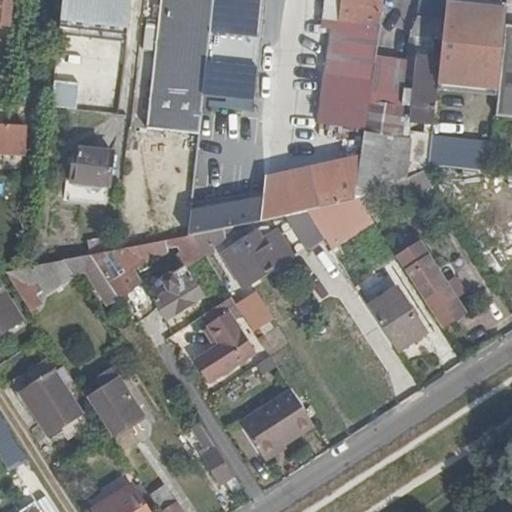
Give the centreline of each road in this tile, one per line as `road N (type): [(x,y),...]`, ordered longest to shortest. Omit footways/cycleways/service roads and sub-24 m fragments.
road 1 (residential): [(511,348),(258,511)]
road 2 (unknown): [(266,507),(150,333)]
road 3 (unknown): [(69,511),(0,399)]
